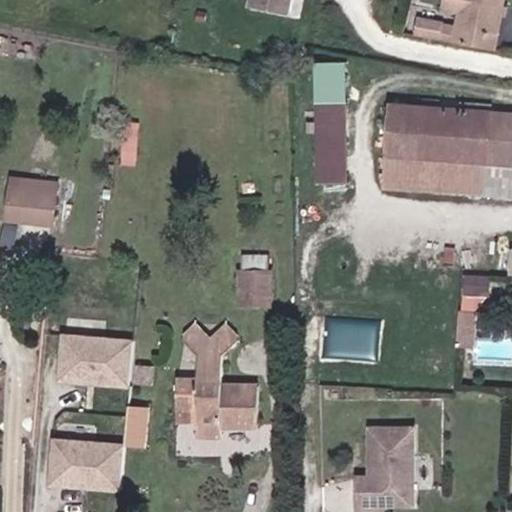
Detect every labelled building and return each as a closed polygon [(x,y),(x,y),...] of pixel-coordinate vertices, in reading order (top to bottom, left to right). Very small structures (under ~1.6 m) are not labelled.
[(244,0),(245,4),(283,12),(284,0),(244,0)] [(441,41),(454,44),(495,51),(504,0),(462,0),(457,29),(443,26),(441,41)] [(317,178),(348,178),(346,101),(316,100),(317,178)] [(511,177),(483,175),(487,112),(390,104),(385,186),(511,194),(511,177)] [(511,113),(487,112),(483,175),(511,177),(511,113)] [(8,220),(53,225),(58,185),(13,179),(8,220)] [(489,344),(494,272),(466,270),(461,342),(489,344)] [(272,272),(240,272),(240,297),(272,298),(272,272)] [(200,379),(176,379),(177,408),(199,409),(198,436),(222,436),(222,420),(240,420),(240,425),(259,425),(259,385),(223,385),(223,355),(238,340),(226,328),(213,343),(196,328),(185,339),(200,354),(200,379)] [(132,388),(136,343),(66,336),(62,381),(132,388)] [(129,419),(126,447),(146,449),(150,411),(130,409),(129,419)] [(370,481),(358,481),(358,499),(387,499),(414,499),(414,422),(371,422),(370,471),(370,481)] [(122,492),(126,447),(57,441),(52,485),(122,492)] [(358,471),(358,481),(370,481),(370,471),(358,471)] [(386,511),(387,499),(358,499),(358,511),(386,511)]
